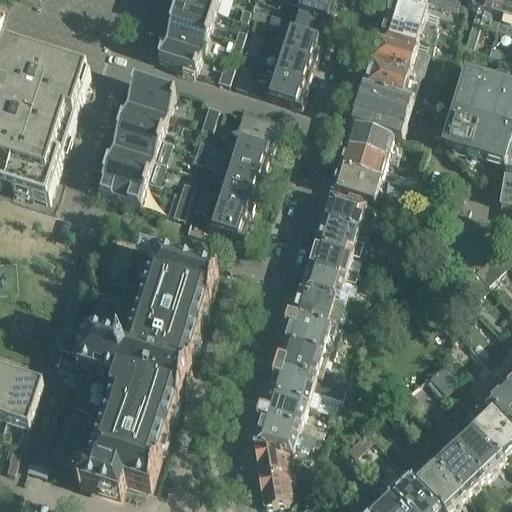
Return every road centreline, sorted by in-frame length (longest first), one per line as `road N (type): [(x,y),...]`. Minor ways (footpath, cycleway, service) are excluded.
road 1 (residential): [(136,72),(114,82),(77,205),(100,220),(285,279)]
road 2 (residential): [(245,511),(235,446),(285,279)]
road 3 (unknown): [(336,105),(413,134),(511,236)]
road 4 (residential): [(327,133),(136,72)]
road 5 (residential): [(285,279),(327,133)]
road 6 (unknown): [(136,72),(0,21)]
road 7 (residential): [(327,133),(368,0)]
